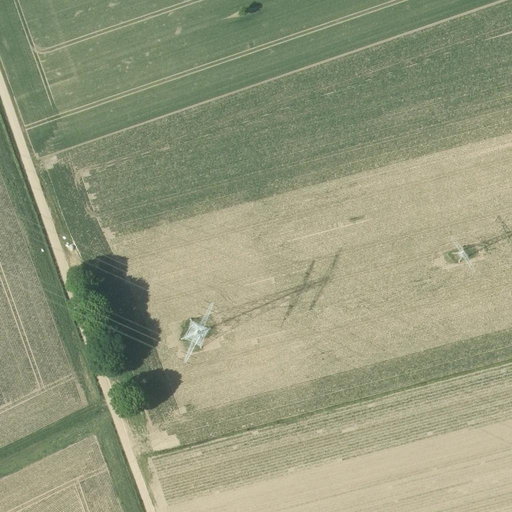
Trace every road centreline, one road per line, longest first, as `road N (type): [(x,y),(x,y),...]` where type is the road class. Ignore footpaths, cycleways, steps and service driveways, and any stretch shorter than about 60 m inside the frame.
road 1 (track): [(0,79),(152,511)]
road 2 (track): [(0,460),(113,403)]
